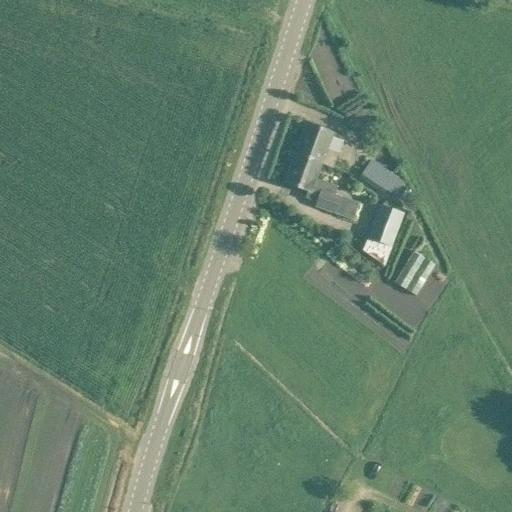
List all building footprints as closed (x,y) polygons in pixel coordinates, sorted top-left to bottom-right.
[(331,132),(325,130),(307,123),(295,155),(322,164),(323,162),(333,166),(343,139),(330,134),(331,132)] [(340,197),(335,195),(337,187),(316,179),(322,164),(295,155),(284,183),(319,196),(316,207),(334,214),(340,197)] [(371,161),(360,179),(384,195),(386,191),(395,197),(404,182),(371,161)] [(404,214),(380,205),(363,251),(385,266),(404,214)] [(402,250),(380,283),(403,298),(421,269),(406,260),(409,255),(402,250)]
